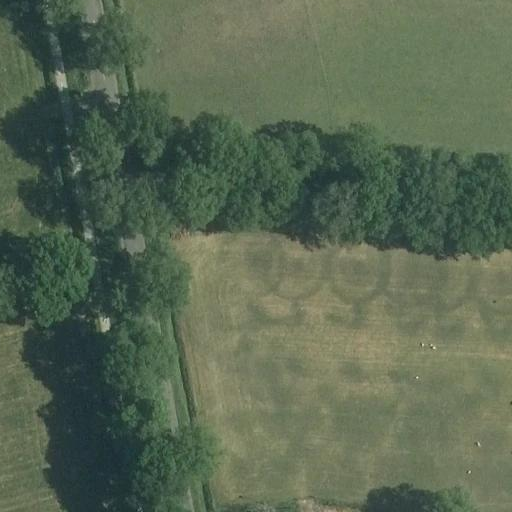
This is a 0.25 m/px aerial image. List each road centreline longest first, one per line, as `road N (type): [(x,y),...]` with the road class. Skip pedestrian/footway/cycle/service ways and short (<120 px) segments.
road 1 (tertiary): [(182,511),(90,0)]
road 2 (track): [(123,177),(511,201)]
